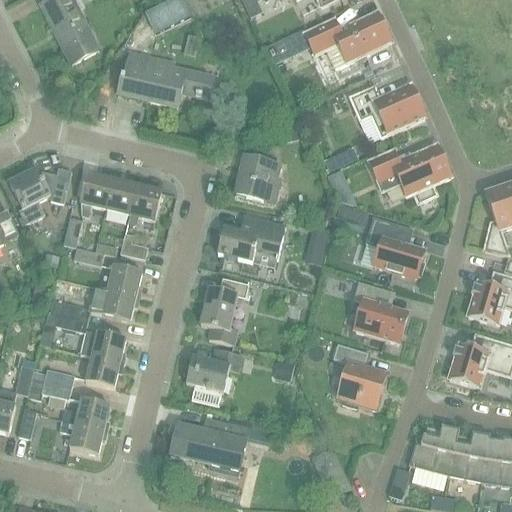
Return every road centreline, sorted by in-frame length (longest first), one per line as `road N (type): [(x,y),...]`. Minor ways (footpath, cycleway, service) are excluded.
road 1 (residential): [(122,498),(196,178),(184,165),(49,126)]
road 2 (residential): [(467,188),(411,404)]
road 3 (residential): [(384,0),(467,188)]
road 4 (residential): [(122,498),(0,470)]
